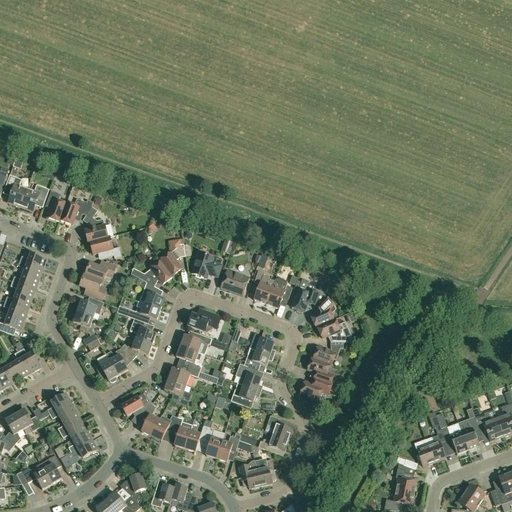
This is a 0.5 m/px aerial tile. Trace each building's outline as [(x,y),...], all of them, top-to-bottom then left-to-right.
[(0,196),(9,172),(1,169),(0,172),(0,196)] [(20,209),(27,190),(19,187),(22,181),(10,176),(5,188),(13,191),(8,204),(20,209)] [(43,209),(45,203),(49,191),(37,186),(34,192),(27,190),(20,209),(32,213),(37,200),(40,201),(38,205),(40,207),(43,209)] [(60,223),(67,204),(66,205),(59,202),(61,196),(51,192),(47,204),(52,206),(48,219),(60,223)] [(87,201),(87,203),(77,200),(74,206),(67,204),(60,223),(60,222),(72,226),(77,213),(86,217),(92,208),(93,203),(87,201)] [(98,212),(96,211),(92,208),(86,217),(84,220),(90,224),(98,212)] [(88,244),(110,238),(109,238),(108,239),(103,220),(97,222),(99,228),(85,231),(88,244)] [(93,256),(96,255),(107,252),(109,258),(114,257),(115,260),(122,258),(119,249),(113,250),(110,238),(88,244),(90,244),(93,256)] [(160,262),(172,278),(173,278),(172,277),(182,269),(176,262),(180,259),(186,258),(184,245),(177,246),(178,249),(160,262)] [(199,254),(191,275),(206,280),(209,274),(211,275),(211,276),(217,279),(222,266),(213,263),(214,259),(199,254)] [(20,263),(43,271),(47,261),(31,255),(28,260),(22,258),(20,263)] [(162,286),(172,278),(160,262),(161,263),(144,275),(142,274),(139,280),(147,284),(152,287),(155,281),(157,283),(159,281),(162,286)] [(40,281),(43,271),(20,263),(18,268),(25,270),(23,275),(40,281)] [(86,276),(103,282),(106,276),(112,279),(116,268),(104,264),(102,269),(90,265),(86,276)] [(223,284),(221,289),(243,297),(249,279),(237,275),(237,276),(227,272),(223,284)] [(266,306),(274,283),(268,280),(269,278),(263,276),(264,274),(258,272),(253,287),(258,289),(254,301),(266,306)] [(36,291),(40,281),(23,275),(21,280),(14,278),(13,283),(36,291)] [(103,282),(86,276),(85,276),(80,287),(93,291),(91,297),(102,301),(106,291),(100,288),(102,282),(103,283),(103,282)] [(298,279),(292,277),(289,284),(295,287),(298,279)] [(287,287),(287,286),(287,285),(286,284),(286,283),(285,282),(284,281),(283,281),(282,280),(281,280),(280,280),(278,280),(277,280),(276,281),(275,281),(274,283),(266,306),(278,310),(283,298),(288,300),(292,289),(287,287)] [(315,307),(324,298),(329,294),(328,293),(321,291),(320,292),(315,290),(316,289),(308,286),(309,283),(302,281),(292,309),(297,310),(296,312),(302,314),(303,313),(304,313),(307,304),(315,307)] [(32,301),(36,291),(13,283),(11,288),(17,290),(16,296),(32,301)] [(155,288),(152,287),(147,284),(141,298),(140,298),(138,303),(144,305),(160,311),(164,300),(152,296),(155,288)] [(28,312),(32,301),(16,296),(14,301),(7,298),(5,303),(28,312)] [(316,329),(334,321),(331,315),(332,315),(336,311),(331,299),(330,298),(329,298),(328,298),(326,300),(324,298),(315,307),(319,311),(321,309),(324,312),(311,317),(316,329)] [(95,314),(96,315),(99,316),(104,304),(98,302),(95,308),(81,303),(77,313),(93,319),(95,314)] [(25,322),(28,312),(5,303),(3,308),(10,311),(8,316),(25,322)] [(157,321),(160,311),(144,305),(142,310),(138,308),(136,313),(129,310),(126,317),(134,320),(139,322),(142,316),(157,321)] [(89,329),(93,319),(77,313),(73,324),(85,328),(83,333),(89,335),(91,338),(83,342),(86,347),(87,346),(97,341),(91,330),(89,329)] [(212,331),(213,329),(217,330),(221,318),(208,313),(206,320),(192,315),(188,327),(205,333),(207,333),(212,331)] [(21,332),(25,322),(8,316),(6,321),(0,318),(0,331),(6,334),(9,328),(21,332)] [(145,324),(139,322),(134,320),(130,332),(137,335),(136,340),(152,346),(156,336),(143,331),(145,324)] [(346,323),(340,325),(338,326),(335,320),(334,321),(316,329),(318,328),(322,340),(330,336),(331,339),(331,344),(343,344),(352,344),(352,337),(346,323)] [(118,333),(110,330),(106,334),(114,341),(118,333)] [(236,331),(231,342),(237,344),(241,333),(236,331)] [(256,351),(274,357),(275,353),(272,352),(275,345),(261,340),(262,337),(255,334),(252,343),(258,345),(256,351)] [(184,337),(180,347),(198,354),(205,356),(209,346),(210,346),(212,340),(201,336),(199,342),(184,337)] [(91,352),(96,350),(101,347),(98,340),(97,341),(87,346),(91,352)] [(148,356),(152,346),(136,340),(134,345),(129,344),(127,349),(125,346),(121,350),(127,355),(133,361),(137,357),(135,355),(137,352),(148,356)] [(343,344),(331,344),(331,350),(330,352),(318,348),(314,359),(312,359),(331,366),(334,360),(336,361),(340,350),(343,350),(343,344)] [(194,364),(198,354),(180,347),(176,358),(191,363),(189,369),(200,373),(202,367),(194,364)] [(274,357),(256,351),(249,349),(247,356),(248,356),(244,367),(256,371),(258,365),(266,368),(269,360),(272,361),(274,357)] [(19,353),(31,374),(41,369),(33,354),(27,357),(24,350),(19,353)] [(122,361),(127,355),(121,350),(112,355),(111,353),(106,355),(110,362),(118,377),(128,372),(122,361)] [(22,380),(31,374),(19,353),(15,355),(18,362),(13,364),(22,380)] [(331,366),(312,359),(310,364),(308,363),(306,369),(308,370),(308,371),(320,376),(318,381),(320,382),(330,386),(334,376),(327,373),(330,366),(331,366)] [(22,380),(13,364),(9,367),(5,361),(0,363),(13,385),(22,380)] [(116,378),(118,377),(110,362),(101,367),(99,365),(95,367),(97,372),(102,370),(109,382),(110,382),(110,383),(112,384),(116,382),(117,380),(116,378)] [(0,384),(3,390),(13,385),(0,363),(0,384)] [(244,367),(243,366),(240,365),(236,377),(241,379),(239,385),(243,387),(261,393),(262,389),(259,388),(262,380),(254,378),(256,371),(244,367)] [(198,379),(200,373),(189,369),(187,375),(172,370),(168,380),(186,387),(190,376),(198,379)] [(184,393),(186,387),(168,380),(164,391),(179,396),(176,404),(187,408),(192,396),(184,393)] [(332,386),(330,386),(320,382),(317,388),(305,383),(304,384),(303,385),(301,388),(302,390),(301,395),(319,402),(321,394),(328,396),(332,386)] [(259,397),(261,393),(243,387),(241,394),(235,392),(231,403),(243,407),(245,401),(253,404),(256,396),(259,397)] [(511,420),(511,400),(509,392),(504,394),(509,406),(501,409),(504,417),(497,419),(504,438),(511,434),(511,420)] [(71,404),(70,400),(66,394),(51,403),(54,408),(47,412),(50,416),(71,404)] [(140,403),(139,400),(138,398),(121,408),(123,410),(122,411),(122,412),(124,416),(125,417),(126,416),(127,417),(139,410),(140,412),(139,414),(143,417),(151,406),(148,403),(146,400),(140,403)] [(61,422),(77,413),(71,404),(50,416),(52,421),(59,417),(61,422)] [(151,438),(160,421),(152,417),(156,409),(151,406),(143,417),(148,421),(142,433),(151,438)] [(497,419),(494,411),(482,416),(479,409),(472,411),(475,418),(480,432),(486,430),(490,443),(504,438),(497,419)] [(15,416),(23,431),(29,428),(32,433),(41,428),(35,418),(30,421),(25,411),(15,416)] [(61,435),(82,423),(77,413),(61,422),(64,427),(58,430),(61,435)] [(17,434),(23,431),(15,416),(5,422),(11,432),(5,438),(15,446),(20,440),(17,434)] [(173,432),(177,419),(172,417),(170,421),(162,417),(160,421),(151,438),(161,443),(168,430),(173,432)] [(272,436),(289,442),(293,431),(281,427),(283,422),(271,417),(267,426),(275,429),(272,436)] [(461,434),(467,452),(479,447),(475,435),(480,433),(480,432),(475,418),(457,425),(461,434)] [(185,450),(191,432),(192,426),(182,423),(183,421),(177,419),(173,432),(179,434),(174,447),(185,450)] [(72,441),(87,432),(82,423),(61,435),(63,440),(69,436),(72,441)] [(453,430),(448,432),(445,424),(439,426),(447,446),(452,443),(457,456),(467,452),(461,434),(456,436),(453,430)] [(447,446),(439,426),(434,428),(437,437),(432,439),(434,445),(428,447),(434,464),(446,460),(441,448),(447,446)] [(205,442),(209,429),(204,427),(201,435),(191,432),(185,450),(196,453),(200,440),(205,442)] [(224,435),(214,432),(214,430),(209,429),(205,442),(210,444),(206,457),(217,460),(224,435)] [(71,454),(93,441),(87,432),(72,441),(75,446),(69,449),(71,454)] [(224,435),(217,460),(227,463),(231,450),(236,452),(241,437),(236,435),(234,439),(230,437),(228,444),(223,442),(225,435),(224,435)] [(285,453),(289,442),(272,436),(270,442),(264,441),(263,444),(261,443),(258,449),(275,455),(277,450),(285,453)] [(9,452),(15,446),(5,438),(0,443),(0,455),(1,456),(4,450),(9,452)] [(98,451),(96,446),(93,441),(71,454),(74,458),(80,455),(83,460),(98,451)] [(423,468),(434,464),(428,447),(426,441),(414,445),(423,468)] [(31,445),(24,449),(27,454),(34,451),(31,445)] [(55,451),(61,460),(66,457),(60,448),(55,451)] [(44,471),(52,486),(62,480),(56,470),(61,467),(55,457),(47,462),(50,467),(44,471)] [(283,460),(280,466),(286,468),(289,462),(283,460)] [(256,471),(260,488),(272,485),(269,473),(274,472),(272,461),(266,462),(268,468),(256,471)] [(406,461),(404,467),(415,471),(417,465),(406,461)] [(260,488),(256,471),(254,462),(253,463),(250,464),(249,466),(239,469),(241,480),(246,478),(249,490),(260,488)] [(52,486),(44,471),(38,474),(35,469),(31,471),(34,476),(42,491),(52,486)] [(27,470),(22,473),(28,484),(33,481),(27,470)] [(389,490),(396,491),(414,495),(417,483),(412,482),(413,476),(402,474),(403,472),(397,471),(396,479),(394,479),(391,481),(389,490)] [(22,473),(16,476),(23,487),(28,484),(22,473)] [(120,488),(132,499),(138,503),(142,499),(140,492),(147,490),(141,475),(130,479),(131,484),(128,485),(125,482),(120,488)] [(511,501),(511,483),(509,475),(498,478),(503,491),(497,494),(501,506),(511,501)] [(175,490),(163,486),(162,491),(156,490),(151,506),(161,509),(163,503),(170,505),(172,501),(171,501),(175,490)] [(186,511),(191,497),(186,495),(188,490),(176,486),(175,490),(171,501),(172,501),(179,503),(177,510),(183,511),(182,511),(186,511)] [(464,495),(480,505),(486,496),(470,486),(464,495)] [(412,507),(414,495),(396,491),(394,502),(386,501),(384,511),(390,511),(406,511),(407,506),(412,507)] [(497,494),(496,491),(490,493),(495,508),(501,506),(497,494)] [(116,494),(115,495),(114,493),(112,493),(107,497),(107,499),(108,500),(106,502),(113,511),(121,511),(122,511),(137,511),(142,508),(138,503),(132,499),(125,505),(116,494)] [(477,511),(476,511),(480,505),(464,495),(458,504),(469,511),(477,511)] [(215,511),(213,504),(199,509),(197,503),(198,499),(191,497),(186,511),(215,511)] [(113,511),(106,502),(103,504),(102,503),(100,503),(96,507),(96,509),(97,510),(96,511),(113,511)]
